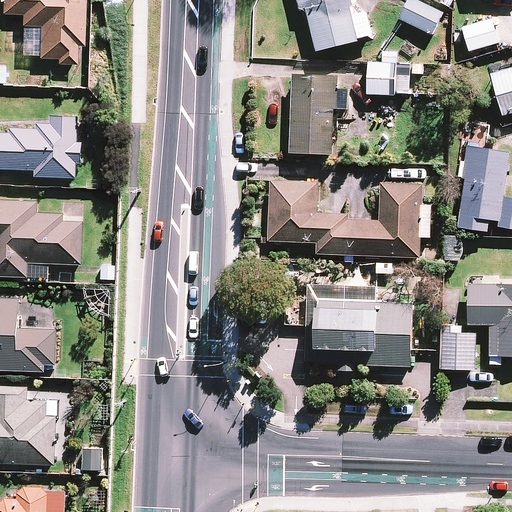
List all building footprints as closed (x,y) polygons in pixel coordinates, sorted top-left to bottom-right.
[(88,0),(5,0),(5,17),(25,18),(24,29),(43,30),(42,61),(61,62),(60,66),(79,67),(80,48),(87,49),(88,0)] [(357,44),(347,0),(295,0),(298,13),(306,12),(315,53),(357,44)] [(432,37),(443,14),(413,0),(408,0),(399,21),(432,37)] [(462,29),(469,54),(499,45),(491,20),(462,29)] [(368,64),(366,96),(394,98),(395,66),(368,64)] [(511,70),(490,77),(503,117),(511,114),(511,70)] [(337,78),(292,76),(290,155),(332,156),(333,111),(347,111),(348,91),(336,91),(337,78)] [(0,136),(0,172),(38,174),(38,180),(80,182),(81,167),(85,167),(86,146),(81,146),(82,121),(54,120),(54,128),(40,127),(40,133),(13,132),(13,137),(0,136)] [(464,182),(456,229),(487,234),(489,222),(499,224),(503,198),(510,156),(466,148),(461,181),(464,182)] [(346,221),(346,216),(318,214),(320,185),(270,183),(267,243),(316,245),(315,255),(344,257),(346,221)] [(378,223),(346,221),(344,257),(419,260),(420,239),(430,239),(431,208),(421,207),(422,187),(380,185),(378,223)] [(498,229),(511,231),(511,199),(503,198),(499,224),(498,229)] [(33,267),(86,269),(87,226),(67,225),(67,217),(41,216),(42,204),(0,202),(0,280),(32,281),(33,267)] [(461,239),(445,239),(444,262),(460,262),(461,239)] [(116,266),(101,265),(100,283),(115,284),(116,266)] [(304,362),(315,363),(317,302),(376,304),(376,289),(307,286),(306,328),(304,362)] [(511,361),(511,286),(467,286),(467,327),(489,327),(489,358),(511,358),(511,362),(511,361)] [(0,374),(49,376),(49,369),(59,369),(61,333),(22,331),(23,303),(0,301),(0,374)] [(315,363),(315,365),(338,366),(337,372),(354,373),(354,366),(411,368),(411,351),(413,305),(376,304),(317,302),(315,363)] [(474,372),(475,336),(450,336),(451,328),(442,328),(441,370),(474,372)] [(251,389),(247,378),(226,384),(230,396),(251,389)] [(0,466),(60,469),(61,419),(52,419),(52,404),(31,403),(32,390),(0,389),(0,466)] [(88,473),(106,474),(106,453),(88,452),(88,473)] [(51,511),(52,497),(46,491),(28,490),(21,496),(21,502),(8,502),(0,510),(0,511),(51,511)]
